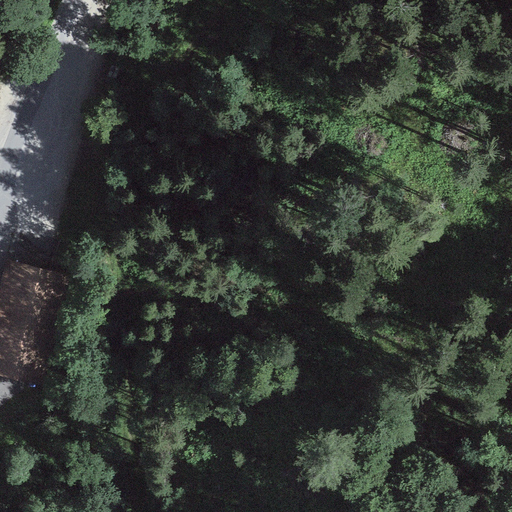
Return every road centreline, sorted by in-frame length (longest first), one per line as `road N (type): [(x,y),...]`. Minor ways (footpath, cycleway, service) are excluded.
road 1 (track): [(23,122),(121,112),(147,91),(216,0)]
road 2 (unclassified): [(76,0),(0,193)]
